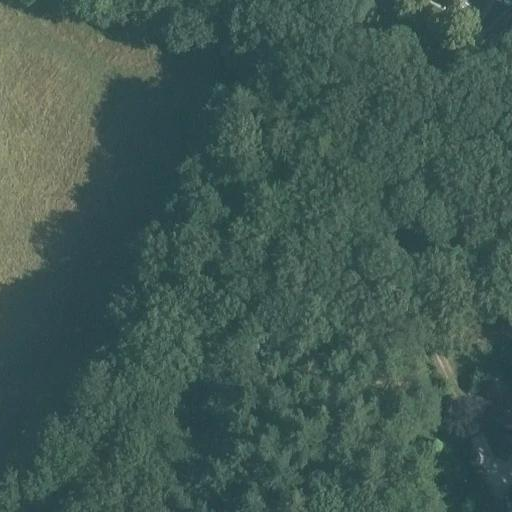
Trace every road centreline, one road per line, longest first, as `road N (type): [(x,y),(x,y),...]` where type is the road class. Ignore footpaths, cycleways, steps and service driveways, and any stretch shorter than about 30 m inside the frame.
road 1 (track): [(398,91),(126,511)]
road 2 (track): [(511,467),(493,471),(483,457),(463,401),(392,272),(349,163)]
road 3 (tertiary): [(511,151),(190,0)]
